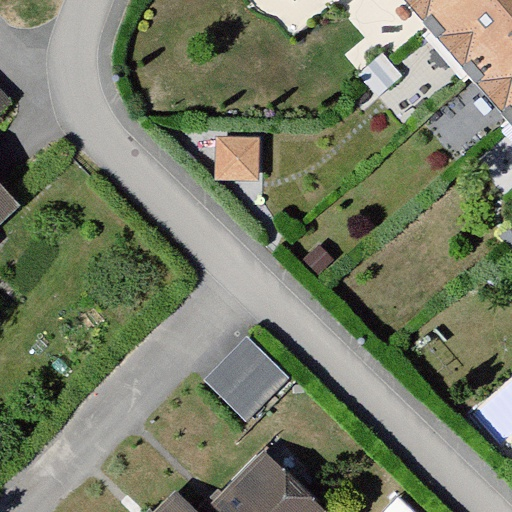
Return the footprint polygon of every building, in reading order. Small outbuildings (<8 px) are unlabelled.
[(480,0),(395,0),(432,42),(480,0)] [(511,50),(511,0),(480,0),(432,42),(471,87),(511,50)] [(511,131),(511,50),(471,87),(510,134),(511,131)] [(364,82),(373,92),(395,73),(386,63),(364,82)] [(395,73),(373,92),(383,104),(405,85),(395,73)] [(0,115),(8,107),(0,98),(0,115)] [(215,176),(260,176),(261,133),(216,132),(215,176)] [(511,235),(503,244),(511,252),(511,235)] [(248,331),(204,375),(246,416),(290,373),(248,331)] [(307,511),(262,467),(217,511),(307,511)]
